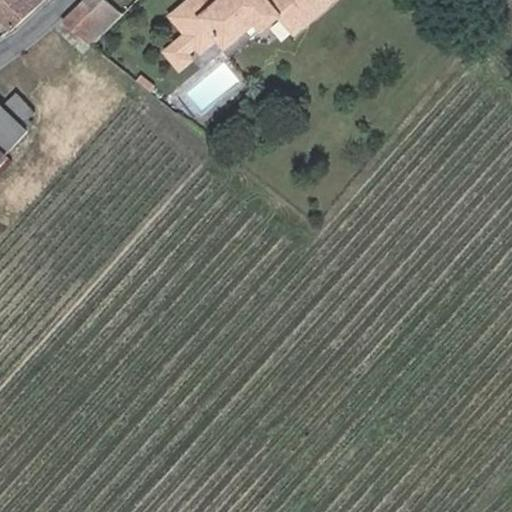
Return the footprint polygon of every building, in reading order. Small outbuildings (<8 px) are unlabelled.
[(0,0),(0,19),(10,28),(11,28),(38,0),(0,0)] [(102,0),(79,0),(58,22),(86,48),(118,14),(102,0)] [(186,31),(195,41),(200,48),(217,34),(225,43),(255,18),(261,26),(278,11),(292,27),(324,0),(216,0),(215,1),(214,0),(185,0),(171,13),(186,31)] [(165,49),(179,66),(190,56),(185,50),(195,41),(186,31),(165,49)] [(153,93),(134,77),(129,83),(142,94),(148,99),(153,93)] [(23,130),(0,102),(0,144),(4,149),(23,130)]
